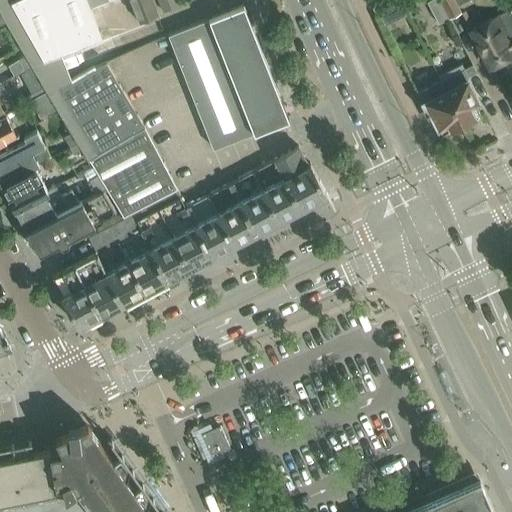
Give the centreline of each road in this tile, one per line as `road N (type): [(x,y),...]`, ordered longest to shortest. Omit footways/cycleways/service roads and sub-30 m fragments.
road 1 (tertiary): [(398,221),(168,329),(141,361)]
road 2 (tertiary): [(141,361),(412,251)]
road 3 (secondary): [(301,0),(398,221)]
road 4 (secondary): [(412,251),(511,457)]
road 5 (secondary): [(433,205),(341,0)]
road 6 (tertiary): [(80,385),(56,358),(0,251)]
road 7 (secondary): [(511,376),(449,236)]
